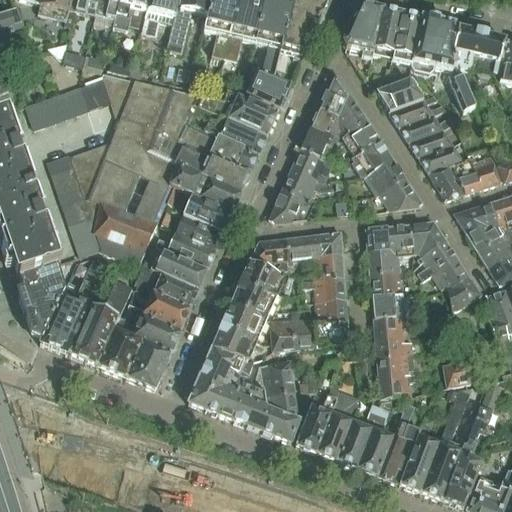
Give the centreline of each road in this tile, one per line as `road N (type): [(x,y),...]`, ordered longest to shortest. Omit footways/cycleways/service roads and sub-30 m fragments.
road 1 (residential): [(167,414),(425,511)]
road 2 (residential): [(330,48),(246,239)]
road 3 (residential): [(438,218),(330,48)]
road 4 (residential): [(246,239),(167,414)]
road 5 (residential): [(167,414),(0,342)]
road 6 (residential): [(364,356),(352,227)]
